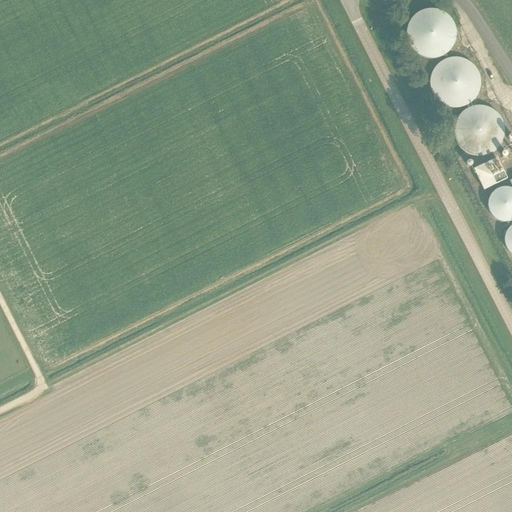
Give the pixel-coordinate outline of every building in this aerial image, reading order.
[(435,9),(431,9),(428,9),(425,10),(421,11),(418,13),(415,15),(413,17),(411,20),(409,23),(408,26),(407,30),(407,33),(407,37),(407,40),(409,43),(410,46),(412,49),(414,52),(417,54),(420,56),(423,57),(426,58),(430,59),(433,59),(437,58),(440,57),(443,56),(446,54),(449,52),(451,49),(453,46),(455,43),(456,40),(456,36),(456,33),(456,29),(455,26),(454,23),(452,20),(450,17),(448,15),(445,13),(442,11),(438,10),(435,9)] [(461,58),(458,57),(455,57),(451,57),(448,58),(445,60),(442,61),(439,63),(436,66),(434,68),(432,71),(431,75),(430,78),(430,81),(430,85),(431,88),(432,91),(433,95),(435,98),(437,100),(440,102),(443,104),(446,106),(449,107),(452,108),(456,108),(459,107),(463,107),(466,105),(469,104),(472,102),(474,99),(476,97),(478,94),(479,90),(480,87),(480,84),(480,80),(480,77),(479,73),(477,70),(476,67),(473,65),(471,62),(468,61),(465,59),(461,58)] [(487,107),(483,106),(480,106),(476,106),(473,106),(470,107),(466,109),(464,111),(461,113),(459,116),(457,119),(455,122),(454,125),(454,129),(454,132),(454,136),(455,139),(457,143),(459,145),(461,148),(463,151),(466,153),(470,154),(473,155),(476,156),(480,156),(483,156),(487,155),(490,153),(493,152),(496,150),(498,147),(500,144),(502,141),(503,138),(504,134),(504,131),(504,127),(503,124),(502,121),(500,118),(498,115),(496,112),(493,110),(490,108),(487,107)] [(498,161),(475,172),(485,193),(497,189),(509,184),(498,161)] [(511,191),(510,191),(508,190),(505,190),(503,191),(501,191),(499,192),(497,193),(496,194),(494,196),(493,197),(492,199),(491,201),(490,203),(489,205),(489,207),(489,210),(490,212),(491,214),(491,216),(493,218),(494,220),(496,221),(498,223),(500,224),(502,225),(505,225),(507,225),(509,225),(511,224),(511,191)]
